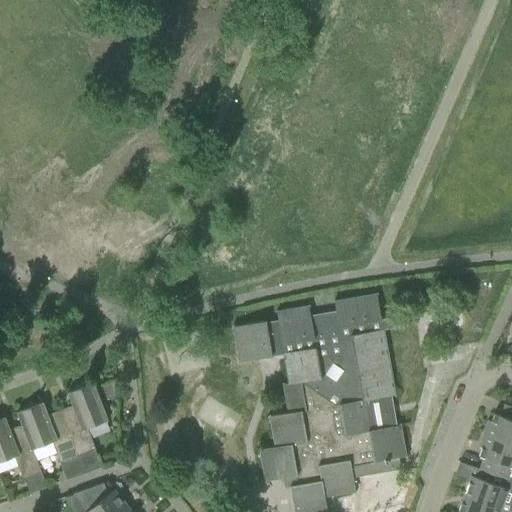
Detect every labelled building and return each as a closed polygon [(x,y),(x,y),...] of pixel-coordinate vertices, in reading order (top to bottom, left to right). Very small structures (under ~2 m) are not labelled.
[(265,321),(232,327),(238,362),(283,355),(289,384),(283,385),(288,413),(270,417),(275,447),(260,450),(265,481),(284,478),(285,488),(290,487),(294,511),(326,511),(327,511),(324,497),(355,491),(352,477),(400,469),(398,458),(405,457),(399,425),(396,426),(390,395),(394,394),(383,331),(387,330),(385,319),(381,320),(376,294),(334,301),(336,312),(310,317),(308,306),(276,311),(278,322),(266,325),(265,321)] [(107,400),(116,397),(114,381),(102,386),(107,400)] [(72,406),(60,411),(69,436),(77,456),(95,450),(87,429),(108,421),(95,388),(93,383),(88,385),(82,384),(76,386),(72,391),(67,393),(72,406)] [(17,413),(22,426),(31,450),(52,442),(56,453),(60,463),(77,456),(69,436),(60,411),(48,416),(42,403),(37,405),(31,404),(25,406),(22,411),(17,413)] [(511,407),(503,405),(499,416),(493,414),(490,422),(488,421),(483,434),(511,444),(511,407)] [(22,478),(39,471),(35,461),(31,450),(22,426),(10,430),(5,417),(0,419),(0,462),(14,457),(22,478)] [(480,470),(484,471),(510,481),(511,481),(511,444),(483,434),(478,447),(481,448),(478,456),(484,458),(480,470)] [(463,497),(500,510),(510,481),(484,471),(481,480),(471,476),(463,497)] [(121,511),(127,507),(113,490),(109,493),(103,483),(73,495),(86,511),(121,511)] [(504,511),(500,510),(463,497),(457,511),(504,511)]
